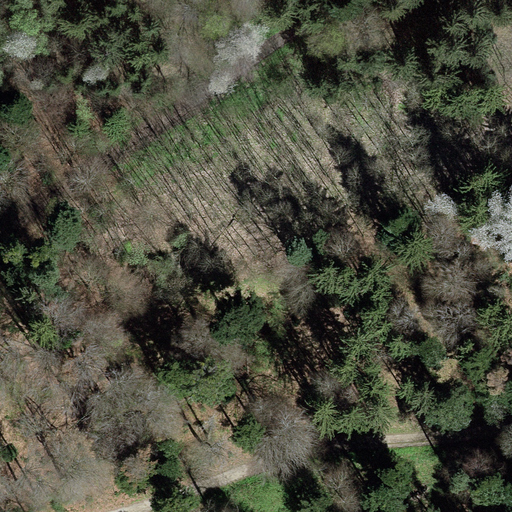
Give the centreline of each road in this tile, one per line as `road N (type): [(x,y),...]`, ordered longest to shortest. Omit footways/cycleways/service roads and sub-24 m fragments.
road 1 (track): [(511,431),(343,445),(135,511)]
road 2 (track): [(69,177),(342,0)]
